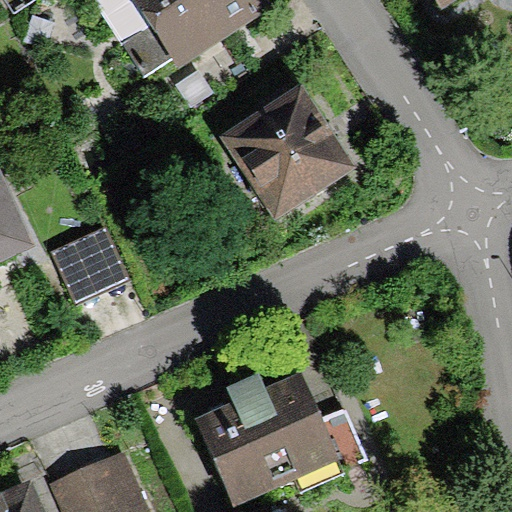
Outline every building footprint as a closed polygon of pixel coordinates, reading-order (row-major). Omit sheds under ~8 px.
[(239,0),(136,0),(121,9),(170,87),(259,31),(239,0)] [(413,0),(428,25),(469,0),(413,0)] [(298,114),(220,160),(265,236),(343,190),(298,114)] [(0,215),(0,282),(23,273),(0,215)] [(121,289),(97,236),(42,260),(65,313),(121,289)] [(192,443),(220,511),(264,511),(333,484),(297,399),(192,443)] [(138,511),(117,460),(48,489),(57,511),(138,511)] [(37,511),(31,497),(0,511),(37,511)]
